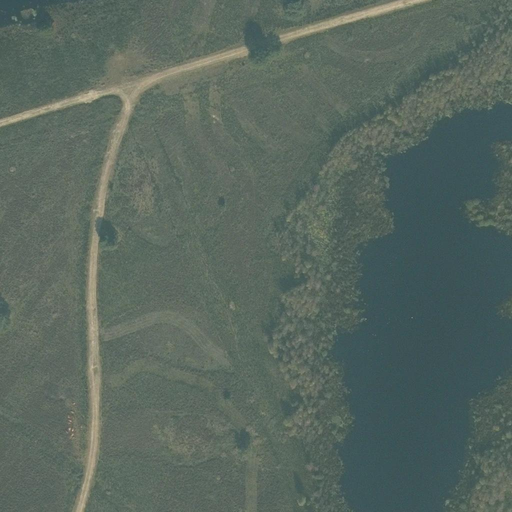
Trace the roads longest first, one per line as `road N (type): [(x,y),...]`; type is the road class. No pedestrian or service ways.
road 1 (track): [(79,511),(93,438),(91,262),(108,162),(129,100),(122,87)]
road 2 (track): [(412,0),(122,87)]
road 3 (track): [(122,87),(0,123)]
